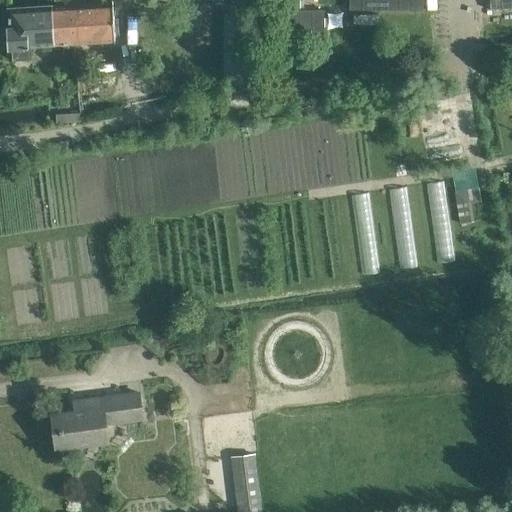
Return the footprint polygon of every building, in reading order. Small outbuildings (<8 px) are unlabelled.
[(111,0),(65,3),(66,16),(74,15),(75,43),(114,40),(111,0)] [(300,10),(299,0),(274,0),(275,33),(324,33),(324,10),(300,10)] [(344,0),(345,14),(430,14),(429,0),(344,0)] [(511,0),(489,0),(490,9),(511,7),(511,0)] [(66,16),(65,3),(8,7),(8,30),(2,33),(3,42),(11,46),(12,54),(27,53),(27,45),(55,44),(75,43),(74,15),(66,16)] [(255,67),(255,13),(234,13),(234,67),(255,67)] [(77,121),(77,111),(57,111),(57,121),(77,121)] [(396,177),(406,175),(404,164),(394,165),(396,177)] [(454,181),(456,189),(475,187),(474,178),(454,181)] [(438,260),(454,258),(444,182),(428,184),(438,260)] [(416,264),(406,188),(390,190),(400,266),(416,264)] [(460,222),(470,220),(467,200),(479,198),(478,188),(456,191),(460,222)] [(378,270),(368,193),(352,196),(362,272),(378,270)] [(140,392),(102,397),(103,407),(106,406),(108,422),(143,418),(140,392)] [(72,399),(73,411),(59,413),(63,446),(109,441),(106,422),(108,422),(106,406),(103,407),(102,397),(102,396),(72,399)] [(260,511),(260,503),(255,454),(232,456),(238,511),(260,511)]
